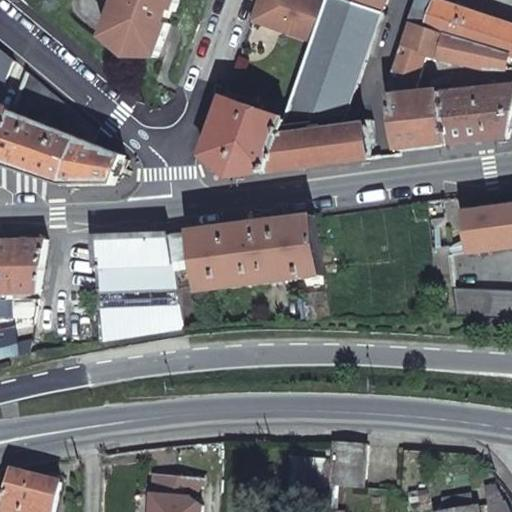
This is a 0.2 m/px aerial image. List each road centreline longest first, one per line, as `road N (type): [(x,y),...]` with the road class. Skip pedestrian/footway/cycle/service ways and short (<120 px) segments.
road 1 (secondary): [(511,364),(219,354),(0,394)]
road 2 (secondary): [(91,424),(327,406),(511,425)]
road 3 (tertiary): [(511,167),(428,170),(175,207)]
road 4 (residential): [(170,162),(0,20)]
road 5 (tertiary): [(175,207),(0,213)]
road 6 (residential): [(230,0),(170,162)]
